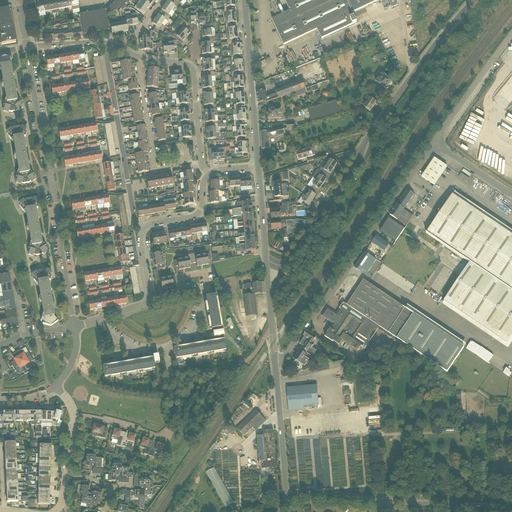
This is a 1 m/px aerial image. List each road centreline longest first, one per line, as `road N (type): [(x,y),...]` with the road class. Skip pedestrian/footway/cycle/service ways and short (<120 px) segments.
road 1 (unclassified): [(289,262),(363,143),(473,0)]
road 2 (residential): [(74,326),(26,47)]
road 3 (unclassified): [(274,360),(435,143)]
road 4 (unclassified): [(289,495),(511,508)]
road 5 (residential): [(143,229),(135,224),(110,44)]
road 6 (unknown): [(273,51),(387,21),(400,36),(408,81)]
road 7 (residential): [(258,167),(244,0)]
road 8 (residential): [(141,58),(156,168),(200,164)]
road 9 (residential): [(101,318),(129,347),(168,347),(194,325),(199,290)]
road 10 (residential): [(200,164),(193,71),(141,58)]
road 11 (unknown): [(276,381),(323,377),(334,396),(329,412),(279,416)]
road 12 (unclassified): [(289,495),(274,360)]
road 13 (unclassified): [(435,143),(511,34)]
road 14 (residential): [(55,511),(74,433),(74,416),(55,386)]
